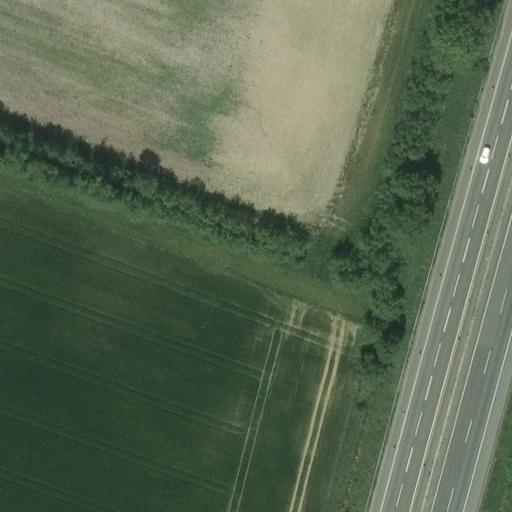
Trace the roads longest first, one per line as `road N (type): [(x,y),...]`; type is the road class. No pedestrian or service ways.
road 1 (motorway): [(511,104),(399,511)]
road 2 (motorway): [(445,511),(511,271)]
